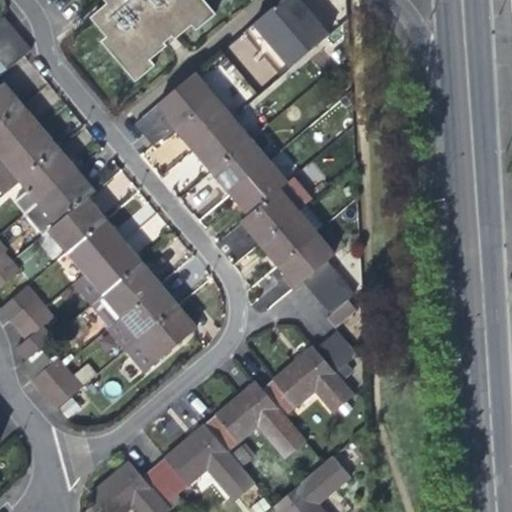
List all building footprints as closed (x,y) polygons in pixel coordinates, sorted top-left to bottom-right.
[(105,0),(106,0),(90,14),(106,33),(101,38),(133,76),(151,61),(146,55),(190,19),(196,25),(213,10),(204,0),(105,0)] [(301,0),(273,0),(251,19),(290,64),(327,32),(309,10),(301,0)] [(0,17),(0,35),(11,27),(2,16),(0,17)] [(0,35),(0,55),(20,38),(11,27),(0,35)] [(29,49),(20,38),(0,55),(0,59),(7,68),(29,49)] [(192,68),(165,92),(174,102),(201,79),(192,68)] [(230,114),(201,79),(174,102),(165,92),(155,100),(166,113),(144,132),(153,143),(176,124),(183,133),(193,146),(230,114)] [(0,83),(0,121),(20,105),(11,95),(1,83),(0,83)] [(133,118),(144,132),(166,113),(155,100),(133,118)] [(0,121),(0,158),(0,159),(38,128),(26,113),(20,105),(0,121)] [(249,136),(230,114),(193,146),(203,158),(212,168),(249,136)] [(0,191),(2,193),(16,182),(56,149),(48,139),(38,128),(0,159),(0,191)] [(267,159),(249,136),(212,168),(220,179),(230,190),(267,159)] [(9,202),(21,216),(70,176),(75,171),(82,165),(73,155),(72,153),(65,159),(56,149),(16,182),(24,190),(9,202)] [(286,180),(267,159),(230,190),(238,201),(247,213),(278,187),(286,180)] [(82,179),(75,171),(70,176),(21,216),(39,236),(46,230),(80,203),(85,198),(93,192),(82,179)] [(290,177),(286,180),(278,187),(297,210),(305,204),(310,200),(290,177)] [(250,230),(259,242),(264,238),(297,210),(278,187),(247,213),(240,218),(250,230)] [(46,230),(65,253),(103,221),(95,211),(85,198),(80,203),(46,230)] [(269,253),(277,263),(282,259),(315,232),(323,226),(305,204),(297,210),(264,238),(259,242),(269,253)] [(65,253),(83,274),(122,243),(113,232),(103,221),(65,253)] [(333,253),(315,232),(282,259),(277,263),(285,273),(282,276),(285,281),(291,288),(333,253)] [(129,252),(122,243),(83,274),(101,296),(140,265),(129,252)] [(0,268),(9,261),(0,250),(0,268)] [(0,284),(17,270),(9,261),(0,268),(0,284)] [(106,329),(107,328),(120,318),(158,286),(149,275),(140,265),(101,296),(88,307),(106,329)] [(312,292),(320,302),(343,283),(334,272),(312,292)] [(266,313),(282,291),(271,282),(254,304),(266,313)] [(320,302),(330,313),(345,301),(353,295),(343,283),(320,302)] [(10,318),(17,327),(42,308),(24,286),(0,305),(0,311),(7,320),(10,318)] [(120,318),(137,338),(175,307),(169,300),(158,286),(120,318)] [(354,312),(345,301),(330,313),(324,317),(334,329),(354,312)] [(193,329),(175,307),(137,338),(155,359),(187,334),(193,329)] [(50,317),(42,308),(17,327),(25,337),(14,345),(25,358),(49,338),(39,326),(50,317)] [(107,328),(124,348),(137,338),(120,318),(107,328)] [(326,343),(343,364),(354,354),(338,334),(326,343)] [(152,362),(155,359),(137,338),(124,348),(123,350),(140,372),(152,362)] [(326,343),(315,352),(333,372),(343,364),(326,343)] [(353,396),(333,372),(315,352),(311,347),(293,363),(261,390),(254,381),(242,391),(195,431),(152,467),(140,477),(128,462),(89,495),(102,511),(124,511),(132,506),(137,511),(165,511),(168,510),(164,504),(205,469),(233,500),(253,483),(226,451),(255,426),(282,458),(303,440),(283,416),(315,390),(334,413),(353,396)] [(21,366),(30,377),(43,366),(34,355),(21,366)] [(26,380),(33,388),(37,385),(39,388),(60,370),(58,368),(51,359),(43,366),(30,377),(26,380)] [(83,367),(68,379),(75,388),(90,376),(83,367)] [(68,379),(60,370),(39,388),(37,385),(33,388),(43,400),(68,379)] [(50,408),(75,388),(68,379),(43,400),(50,408)] [(331,458),(273,508),(276,511),(322,511),(316,504),(347,478),(331,458)]
